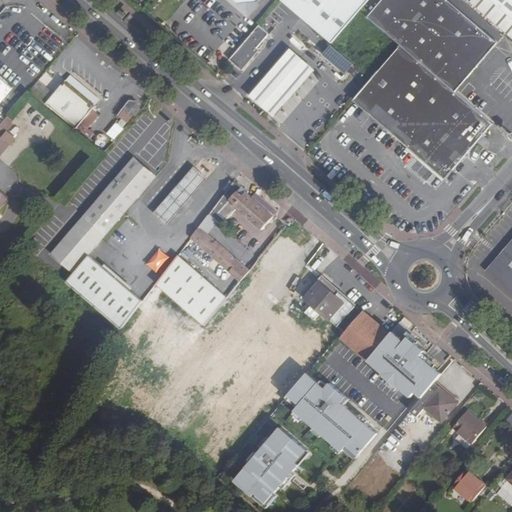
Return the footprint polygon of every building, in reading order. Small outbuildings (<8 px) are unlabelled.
[(276,0),(329,45),(368,0),(276,0)] [(498,43),(447,0),(382,0),(368,17),(401,46),(455,92),(498,43)] [(511,18),(490,0),(472,0),(471,2),(511,37),(511,18)] [(511,0),(490,0),(511,18),(511,0)] [(269,34),(259,26),(230,60),(241,69),(251,57),(251,55),(269,34)] [(345,75),(355,65),(335,44),(325,54),(345,75)] [(455,92),(401,46),(373,79),(354,101),(445,179),(492,125),(455,92)] [(315,70),(289,47),(262,79),(248,96),(274,118),(289,101),(315,70)] [(0,103),(14,88),(0,75),(0,103)] [(71,76),(66,83),(95,106),(100,99),(71,76)] [(65,82),(47,106),(78,130),(79,128),(92,139),(95,134),(89,128),(99,116),(93,111),(96,107),(95,106),(66,83),(65,82)] [(135,99),(118,114),(122,119),(108,132),(114,138),(145,109),(135,99)] [(15,139),(7,132),(2,138),(0,141),(0,153),(8,144),(10,145),(15,139)] [(0,156),(10,145),(8,144),(0,153),(0,156)] [(445,179),(408,147),(406,149),(444,181),(445,179)] [(134,158),(52,254),(73,273),(156,177),(142,165),(135,159),(134,158)] [(208,178),(195,168),(154,213),(167,225),(208,178)] [(274,216),(235,181),(208,215),(217,223),(221,226),(237,209),(262,230),(274,216)] [(241,282),(250,271),(208,235),(217,223),(208,215),(199,227),(191,238),(241,282)] [(220,228),(216,233),(243,257),(247,252),(220,228)] [(264,264),(284,277),(301,251),(280,238),(264,264)] [(511,240),(485,271),(511,293),(511,240)] [(158,273),(172,258),(162,249),(148,263),(158,273)] [(164,291),(205,326),(228,297),(178,254),(155,285),(164,291)] [(143,301),(89,256),(67,282),(122,329),(143,301)] [(252,267),(197,347),(207,354),(202,362),(214,370),(268,292),(262,288),(268,278),(252,267)] [(356,306),(321,277),(304,297),(313,305),(306,312),(315,320),(321,312),(338,326),(356,306)] [(144,300),(152,306),(164,291),(155,285),(144,300)] [(391,331),(367,313),(345,338),(369,358),(391,331)] [(125,336),(194,389),(209,370),(140,317),(125,336)] [(194,331),(190,340),(196,343),(200,334),(194,331)] [(405,343),(391,331),(369,358),(414,394),(434,368),(419,356),(426,348),(411,336),(405,343)] [(356,413),(342,402),(347,396),(329,381),(325,387),(307,372),(287,395),(298,404),(294,409),(342,450),(347,445),(359,456),(381,433),(356,413)] [(461,400),(437,381),(423,397),(421,400),(413,409),(419,414),(427,405),(444,419),(461,400)] [(487,427),(468,410),(454,428),(460,433),(455,439),(468,450),(473,444),(487,427)] [(308,451),(281,428),(236,481),(254,496),(256,494),(267,503),(300,464),(298,463),(308,451)] [(487,486),(468,470),(454,486),(473,502),(487,486)]
